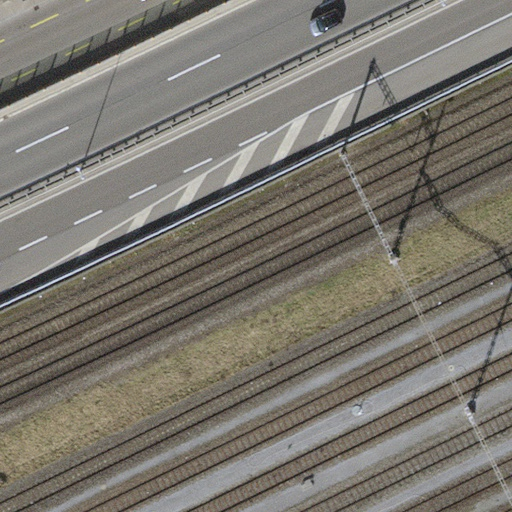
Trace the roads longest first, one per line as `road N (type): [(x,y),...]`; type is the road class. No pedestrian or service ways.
road 1 (trunk): [(0,240),(506,0)]
road 2 (trunk): [(370,0),(0,177)]
road 3 (primary): [(150,0),(0,70)]
